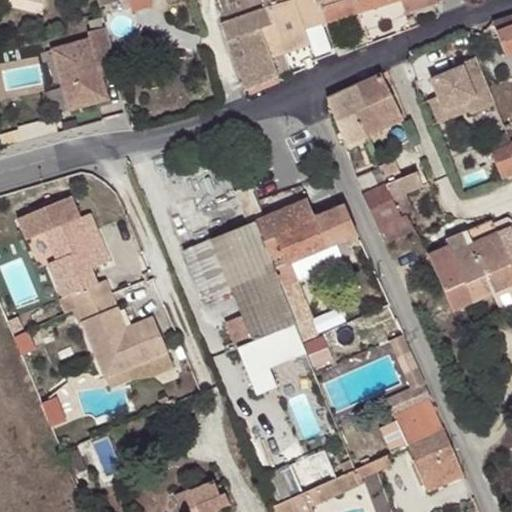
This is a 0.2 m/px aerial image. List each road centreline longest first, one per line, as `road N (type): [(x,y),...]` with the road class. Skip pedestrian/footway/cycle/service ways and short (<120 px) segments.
road 1 (residential): [(491,511),(301,88)]
road 2 (unknown): [(134,143),(269,470)]
road 3 (residential): [(301,88),(233,115),(0,176)]
road 4 (residential): [(511,0),(452,17),(301,88)]
